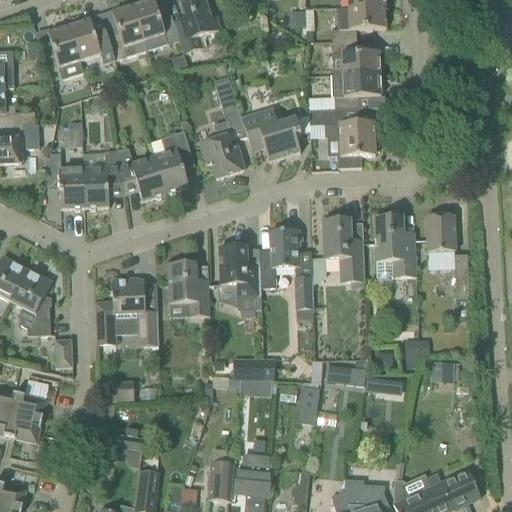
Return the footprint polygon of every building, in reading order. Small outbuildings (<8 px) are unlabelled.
[(184,22),(173,25),(178,44),(183,58),(203,51),(199,40),(220,33),(215,20),(210,21),(203,0),(193,0),(179,4),(184,22)] [(347,0),(348,11),(385,10),(384,0),(347,0)] [(157,51),(167,47),(178,44),(173,25),(171,20),(160,23),(153,2),(134,8),(145,44),(148,53),(157,51)] [(145,44),(134,8),(111,15),(118,36),(108,39),(116,63),(126,60),(148,53),(145,44)] [(385,32),(385,10),(348,11),(348,32),(331,33),(331,45),(356,44),(356,33),(385,32)] [(89,23),(69,29),(81,64),(100,58),(103,67),(116,63),(108,39),(96,43),(89,23)] [(54,57),(43,60),(50,84),(61,81),(62,83),(83,76),(80,65),(81,64),(69,29),(47,36),(54,57)] [(380,77),(379,55),(357,56),(356,44),(331,45),(333,79),(342,78),(380,77)] [(0,93),(3,93),(3,92),(13,92),(13,68),(12,55),(0,55),(0,93)] [(380,100),(380,77),(342,78),(333,79),(334,112),(360,112),(379,111),(378,100),(380,100)] [(229,83),(214,87),(223,116),(238,112),(229,83)] [(15,117),(15,109),(4,109),(3,93),(0,93),(0,118),(15,118),(16,130),(35,129),(34,116),(15,117)] [(241,121),(247,140),(250,150),(262,146),(268,166),(300,156),(295,140),(300,138),(295,122),(277,127),(273,111),(241,121)] [(335,127),(334,112),(325,113),(309,113),(310,128),(324,128),(335,127)] [(217,142),(200,147),(200,148),(206,167),(210,166),(215,182),(244,174),(233,137),(229,124),(213,129),(217,142)] [(374,142),(373,125),(339,127),(340,160),(336,160),(337,172),(361,171),(360,159),(374,159),(374,155),(378,155),(378,142),(374,142)] [(82,149),(83,126),(71,126),(70,149),(82,149)] [(39,152),(38,128),(35,129),(16,130),(0,130),(0,167),(21,167),(20,156),(25,156),(24,153),(39,152)] [(165,157),(153,161),(165,198),(188,190),(181,167),(192,163),(183,135),(161,142),(165,157)] [(128,153),(116,155),(122,185),(134,181),(142,205),(165,198),(153,161),(132,167),(128,153)] [(121,185),(122,185),(116,155),(105,156),(105,172),(83,172),(84,212),(108,211),(108,186),(121,185)] [(84,212),(83,172),(61,173),(60,159),(50,158),(44,191),(59,188),(60,213),(84,212)] [(455,302),(468,302),(467,258),(455,259),(453,219),(425,220),(427,256),(428,256),(429,274),(454,273),(455,302)] [(390,284),(393,281),(416,280),(414,237),(413,237),(413,243),(402,243),(402,221),(376,222),(377,232),(374,233),(375,266),(376,266),(377,281),(380,285),(390,284)] [(339,264),(340,287),(364,286),(362,247),(350,248),(350,223),(321,224),(323,264),(339,264)] [(275,272),(300,271),(298,234),(270,235),(270,255),(259,255),(259,274),(260,292),(276,291),(276,278),(275,272)] [(260,292),(259,274),(246,274),(245,250),(218,251),(220,289),(236,289),(237,314),(260,313),(260,294),(260,292)] [(0,298),(10,304),(26,273),(2,260),(0,263),(0,298)] [(195,267),(167,267),(168,308),(187,308),(188,321),(208,320),(207,284),(196,284),(195,267)] [(26,273),(10,304),(24,311),(16,326),(26,331),(27,340),(50,339),(48,302),(51,303),(51,301),(44,300),(51,286),(26,273)] [(311,280),(295,281),(296,314),(313,313),(311,280)] [(136,328),(137,350),(158,350),(156,315),(144,316),(143,285),(139,285),(139,283),(111,284),(112,305),(94,305),(96,349),(97,349),(96,335),(132,334),(132,329),(136,328)] [(54,371),(72,371),(71,343),(53,344),(54,371)] [(406,362),(428,361),(427,345),(418,345),(418,344),(405,344),(406,362)] [(260,384),(261,363),(248,363),(247,383),(260,384)] [(261,363),(260,384),(274,384),(274,363),(261,363)] [(224,364),(213,364),(213,374),(224,374),(224,364)] [(366,382),(364,394),(376,395),(378,382),(366,381),(366,382)] [(133,386),(105,387),(105,404),(133,403),(133,386)] [(204,386),(203,401),(211,402),(211,386),(204,386)] [(300,391),(297,415),(316,417),(319,393),(300,391)] [(0,416),(14,419),(18,398),(0,394),(0,416)] [(46,405),(18,398),(14,419),(41,426),(46,405)] [(206,403),(199,406),(201,414),(209,412),(206,403)] [(14,419),(0,416),(0,438),(9,440),(14,419)] [(41,426),(14,419),(9,440),(36,447),(41,426)] [(141,456),(143,442),(113,437),(111,452),(141,456)] [(236,473),(234,497),(245,498),(244,511),(263,511),(264,500),(269,500),(270,484),(271,477),(272,465),(268,465),(268,460),(242,458),(241,474),(236,473)] [(230,505),(233,467),(210,465),(207,503),(230,505)] [(13,467),(8,476),(23,485),(28,476),(13,467)] [(139,474),(134,511),(154,511),(159,477),(139,474)] [(394,484),(393,508),(394,511),(456,511),(480,501),(467,474),(440,486),(436,477),(425,482),(430,491),(404,503),(403,485),(394,484)] [(297,475),(293,508),(306,510),(307,498),(310,477),(297,475)] [(344,496),(343,497),(347,511),(382,511),(383,499),(383,498),(384,495),(383,495),(383,493),(384,490),(363,488),(363,484),(344,483),(344,496)] [(0,487),(0,509),(11,511),(21,511),(25,493),(0,487)] [(333,511),(347,511),(343,497),(330,501),(333,511)]
